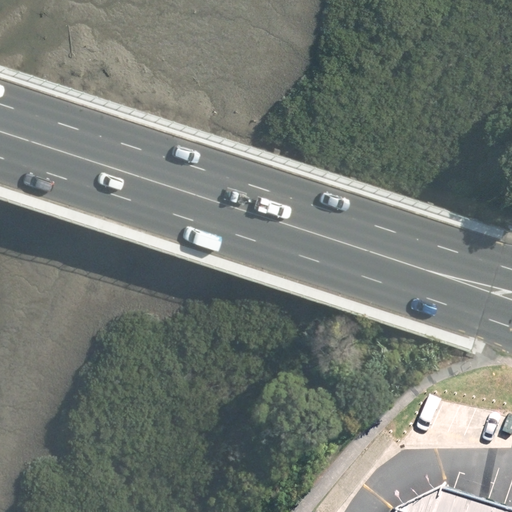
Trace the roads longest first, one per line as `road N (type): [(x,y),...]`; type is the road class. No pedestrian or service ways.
road 1 (primary): [(0,100),(511,266)]
road 2 (primary): [(511,322),(0,157)]
